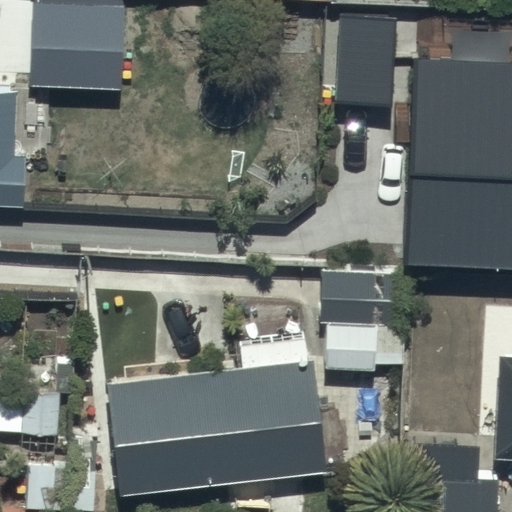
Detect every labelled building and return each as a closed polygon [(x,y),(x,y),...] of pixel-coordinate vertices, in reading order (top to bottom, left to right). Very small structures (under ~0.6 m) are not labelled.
[(0,0),(0,54),(81,60),(85,0),(0,0)] [(398,21),(341,17),(335,103),(392,107),(398,21)] [(511,63),(415,59),(405,264),(511,268),(511,63)] [(0,203),(25,204),(27,151),(12,151),(14,88),(0,87),(0,203)] [(408,271),(324,268),(322,319),(328,319),(327,367),(378,368),(380,321),(406,322),(408,271)] [(511,348),(500,348),(496,452),(511,452),(511,348)] [(311,356),(103,380),(116,493),(324,469),(311,356)] [(61,387),(0,383),(0,428),(59,431),(61,387)] [(411,511),(500,511),(501,473),(480,473),(481,441),(413,439),(411,511)] [(95,464),(27,462),(26,508),(93,510),(95,464)]
